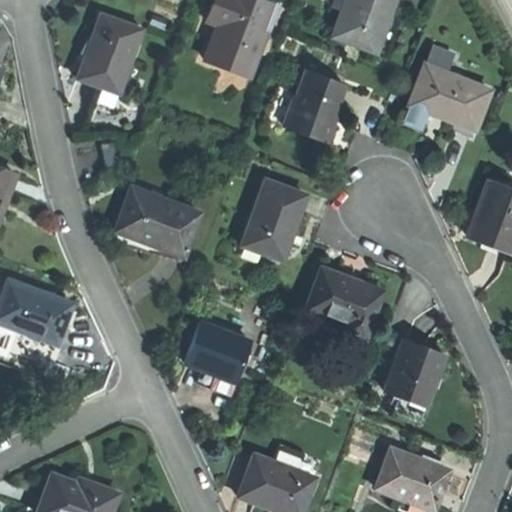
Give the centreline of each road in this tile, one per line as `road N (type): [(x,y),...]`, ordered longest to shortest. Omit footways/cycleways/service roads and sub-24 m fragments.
road 1 (residential): [(147,392),(74,232),(21,0)]
road 2 (residential): [(481,511),(501,451),(500,404),(441,265),(383,203)]
road 3 (residential): [(147,392),(0,459)]
road 4 (residential): [(204,511),(147,392)]
